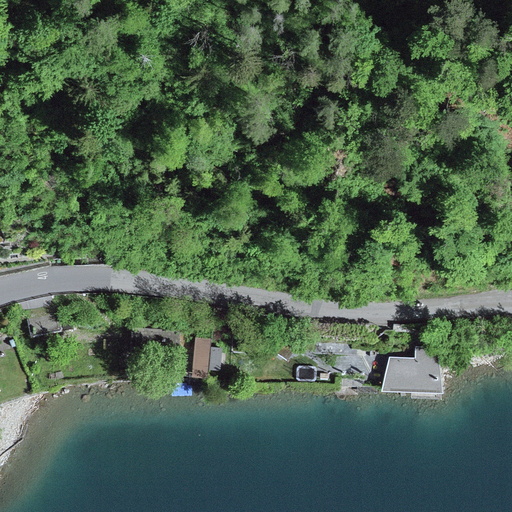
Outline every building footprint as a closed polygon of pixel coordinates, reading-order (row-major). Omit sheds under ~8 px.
[(180,331),(131,327),(129,349),(161,351),(160,358),(178,359),(180,331)] [(268,344),(288,359),(300,342),(279,328),(268,344)] [(211,337),(196,335),(192,373),(207,375),(211,337)] [(388,354),(382,389),(444,389),(441,346),(415,346),(414,355),(388,354)] [(225,352),(212,350),(209,376),(223,377),(225,352)]
